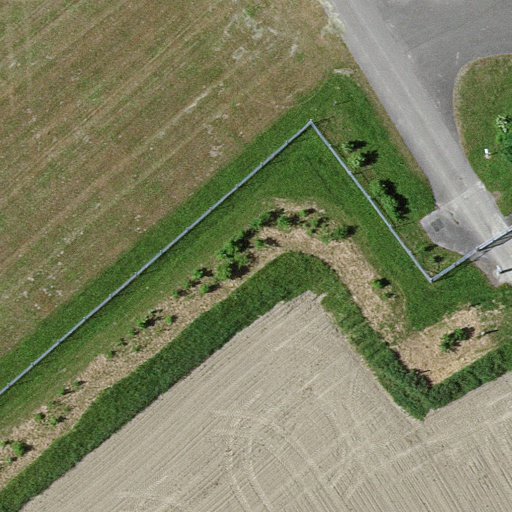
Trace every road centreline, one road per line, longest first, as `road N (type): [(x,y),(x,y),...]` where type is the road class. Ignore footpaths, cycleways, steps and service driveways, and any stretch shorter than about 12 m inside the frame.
road 1 (track): [(511,259),(343,0)]
road 2 (track): [(377,53),(511,42)]
